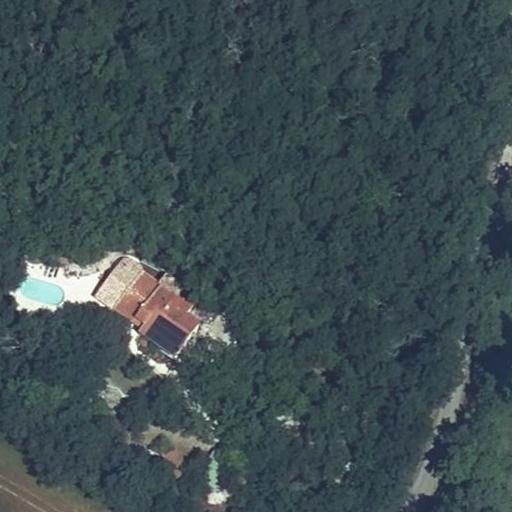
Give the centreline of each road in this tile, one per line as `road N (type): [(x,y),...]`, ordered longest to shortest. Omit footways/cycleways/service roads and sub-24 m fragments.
road 1 (unclassified): [(409,511),(439,446),(483,232),(495,193),(511,177)]
road 2 (track): [(506,179),(509,0)]
